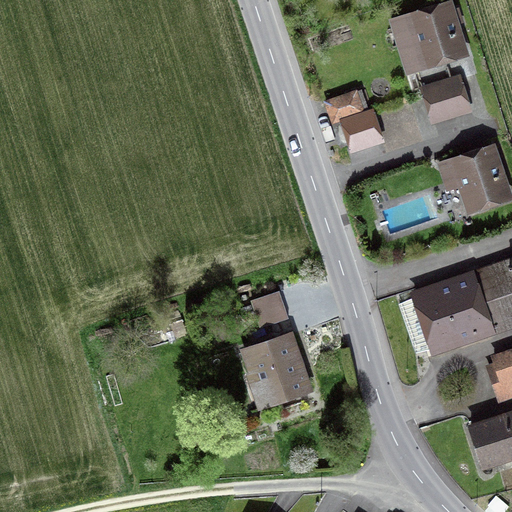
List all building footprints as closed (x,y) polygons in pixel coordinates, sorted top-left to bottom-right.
[(405,78),(469,59),(452,2),(388,21),(397,50),(392,52),(398,74),(404,72),(405,78)] [(461,76),(440,82),(452,121),(473,114),(461,76)] [(452,121),(440,82),(419,89),(432,127),(452,121)] [(361,90),(323,102),(331,127),(340,124),(339,121),(368,111),(361,90)] [(373,110),(368,111),(339,121),(340,124),(350,156),(385,145),(373,110)] [(511,190),(495,141),(436,161),(446,190),(458,185),(467,213),(511,197),(511,190)] [(511,263),(415,297),(433,349),(511,321),(511,263)] [(260,327),(288,318),(279,289),(250,298),(260,327)] [(251,374),(257,372),(268,405),(307,392),(287,335),(243,350),(251,374)] [(511,352),(492,360),(499,381),(490,384),(495,399),(511,392),(511,352)] [(511,415),(469,429),(481,466),(511,455),(511,415)]
